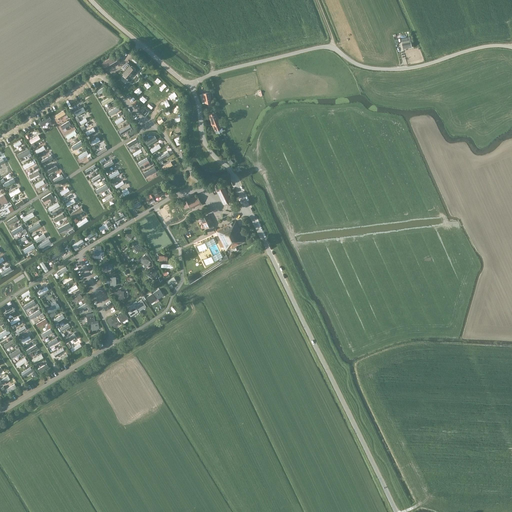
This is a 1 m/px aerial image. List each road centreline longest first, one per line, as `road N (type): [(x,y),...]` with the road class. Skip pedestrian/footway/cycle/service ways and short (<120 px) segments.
road 1 (unclassified): [(395,511),(233,174),(203,144),(190,83)]
road 2 (unclassified): [(511,47),(483,46),(399,69),(361,67),(334,48)]
road 3 (unclassified): [(190,83),(334,48)]
road 4 (unclassified): [(190,83),(91,0)]
